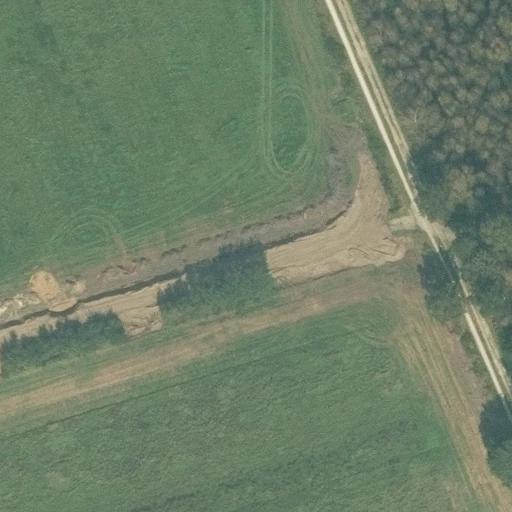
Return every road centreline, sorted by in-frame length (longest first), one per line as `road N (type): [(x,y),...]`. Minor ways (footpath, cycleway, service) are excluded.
road 1 (track): [(0,347),(433,212)]
road 2 (track): [(341,0),(433,212)]
road 3 (track): [(443,238),(511,396)]
